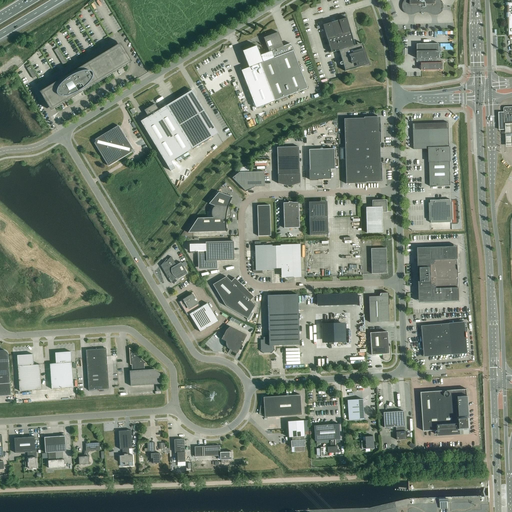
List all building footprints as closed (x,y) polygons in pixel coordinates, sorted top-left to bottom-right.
[(405,0),(405,1),(405,2),(404,3),(403,5),(403,6),(403,8),(404,9),(404,11),(405,12),(406,13),(408,14),(409,14),(411,14),(412,14),(414,14),(415,13),(416,13),(418,12),(419,12),(421,12),(422,11),(424,11),(425,12),(427,12),(428,12),(430,13),(431,13),(432,14),(434,14),(435,14),(437,14),(438,14),(440,13),(441,12),(442,11),(442,10),(443,8),(443,7),(442,5),(442,4),(441,2),(440,1),(439,0),(438,0),(405,0)] [(340,64),(340,65),(341,65),(343,65),(345,71),(363,66),(364,66),(366,66),(368,66),(369,66),(371,66),(370,64),(370,62),(369,61),(368,59),(366,58),(364,50),(364,49),(363,48),(362,47),(360,46),(359,46),(355,47),(346,18),(323,25),(331,53),(339,51),(342,62),(341,62),(340,63),(340,64)] [(256,46),(242,51),(249,68),(241,71),(256,108),(307,88),(290,44),(283,46),(278,32),(263,38),(269,52),(260,55),(256,46)] [(120,43),(40,92),(51,111),(131,62),(120,43)] [(432,59),(439,59),(439,44),(417,44),(417,59),(424,59),(425,63),(421,63),(422,71),(443,70),(443,63),(432,63),(432,59)] [(67,63),(58,48),(54,50),(63,65),(67,63)] [(27,68),(33,79),(37,76),(31,66),(27,68)] [(218,133),(192,90),(166,106),(159,111),(155,104),(144,110),(148,117),(140,122),(169,168),(173,165),(171,162),(192,149),(218,133)] [(501,113),(499,113),(499,130),(502,130),(505,130),(505,125),(511,124),(511,107),(505,107),(504,108),(504,109),(504,112),(501,113)] [(344,119),(345,154),(380,153),(380,143),(381,143),(380,123),(374,117),(364,117),(364,118),(344,119)] [(448,123),(413,124),(413,129),(412,129),(412,144),(414,144),(414,150),(417,149),(417,148),(430,148),(430,154),(429,154),(429,156),(430,156),(430,161),(429,161),(430,187),(450,186),(448,123)] [(103,157),(108,166),(118,161),(118,160),(132,152),(131,151),(131,150),(132,150),(124,136),(124,135),(118,126),(109,132),(95,140),(95,141),(95,142),(94,143),(103,157)] [(278,184),(286,186),(292,186),(300,183),(299,147),(277,148),(278,184)] [(330,170),(334,170),(334,149),(309,150),(310,180),(322,180),(322,179),(330,179),(330,170)] [(380,153),(345,154),(346,184),(366,183),(366,182),(377,182),(381,178),(382,178),(381,163),(380,163),(380,153)] [(232,178),(246,192),(255,187),(265,187),(264,172),(239,173),(232,178)] [(232,199),(232,197),(218,193),(209,204),(215,206),(214,207),(213,208),(213,209),(212,209),(212,210),(212,211),(212,212),(211,213),(211,214),(212,214),(212,215),(212,216),(212,217),(213,218),(197,218),(188,233),(226,232),(227,232),(226,231),(226,229),(226,228),(226,227),(226,225),(226,223),(226,222),(227,221),(228,220),(229,219),(229,218),(230,217),(230,216),(230,215),(231,214),(231,213),(231,212),(230,211),(230,210),(230,209),(229,209),(229,208),(229,207),(228,207),(229,205),(230,203),(230,201),(231,200),(232,199)] [(429,203),(430,221),(431,221),(431,223),(452,223),(451,220),(453,220),(453,203),(451,203),(451,200),(430,200),(430,203),(429,203)] [(373,202),(373,207),(366,208),(366,233),(382,233),(382,211),(386,211),(385,201),(373,202)] [(283,203),(284,228),(299,228),(298,203),(293,203),(289,202),(288,203),(283,203)] [(308,203),(309,236),(328,235),(327,206),(317,204),(317,203),(314,203),(314,204),(308,203)] [(270,205),(257,206),(258,236),(270,236),(270,205)] [(201,251),(201,267),(209,267),(209,269),(217,269),(217,261),(234,261),(233,241),(205,242),(206,251),(201,251)] [(263,274),(263,273),(262,273),(262,270),(272,270),(272,269),(281,269),(282,276),(286,275),(286,278),(293,278),(293,275),(301,275),(300,245),(281,245),(281,246),(271,246),(255,246),(255,262),(253,262),(252,261),(252,262),(252,263),(253,271),(253,272),(254,273),(255,274),(256,274),(262,273),(262,274),(263,274)] [(417,248),(419,302),(459,301),(459,288),(458,288),(458,286),(458,284),(458,281),(458,279),(458,276),(458,275),(458,273),(458,270),(458,268),(458,266),(457,264),(457,262),(457,260),(458,260),(458,247),(417,248)] [(371,249),(371,274),(382,274),(382,275),(388,275),(387,266),(387,265),(386,248),(371,249)] [(160,266),(171,283),(176,278),(178,279),(187,274),(181,262),(176,265),(171,257),(168,260),(167,259),(160,266)] [(213,285),(225,305),(242,286),(234,278),(231,282),(226,277),(213,285)] [(242,286),(225,305),(226,306),(247,319),(255,305),(250,300),(254,297),(242,286)] [(369,297),(370,323),(389,322),(388,305),(389,305),(388,293),(384,293),(382,292),(381,296),(369,297)] [(179,302),(187,316),(189,314),(200,332),(218,321),(207,303),(201,307),(192,294),(179,302)] [(267,356),(265,359),(269,363),(276,356),(273,354),(277,350),(280,352),(282,350),(279,348),(281,346),(299,345),(298,295),(267,296),(268,333),(266,335),(264,333),(262,336),(264,338),(260,342),(258,340),(252,347),(256,350),(258,348),(261,350),(259,353),(263,357),(265,354),(267,356)] [(436,341),(437,356),(452,355),(452,354),(467,353),(465,337),(466,337),(466,334),(465,334),(464,323),(449,324),(422,326),(423,342),(436,341)] [(226,344),(226,345),(226,346),(227,347),(227,348),(228,349),(232,351),(237,353),(246,335),(230,327),(226,330),(221,340),(226,342),(226,343),(226,344)] [(370,333),(371,355),(382,354),(382,357),(382,358),(382,359),(383,359),(383,360),(384,360),(384,361),(385,361),(386,361),(387,361),(388,361),(389,360),(390,360),(390,359),(390,358),(390,357),(390,344),(390,346),(388,346),(387,332),(370,333)] [(129,348),(130,365),(131,365),(132,371),(129,371),(130,386),(156,385),(161,384),(160,374),(154,369),(144,370),(144,364),(147,364),(129,348)] [(109,389),(106,349),(86,350),(88,390),(109,389)] [(0,396),(11,395),(8,355),(8,354),(7,353),(7,352),(6,351),(5,351),(4,350),(2,350),(0,350),(0,396)] [(50,364),(51,389),(73,388),(71,352),(55,353),(56,364),(50,364)] [(34,365),(33,354),(17,356),(19,391),(41,390),(40,365),(34,365)] [(461,434),(460,429),(469,428),(467,389),(421,392),(423,431),(438,430),(438,436),(461,434)] [(300,395),(284,396),(286,416),(301,415),(300,395)] [(286,416),(284,396),(267,397),(263,396),(259,414),(263,415),(263,414),(264,414),(265,418),(286,416)] [(364,419),(362,399),(347,400),(349,420),(364,419)] [(404,427),(404,426),(403,411),(383,413),(384,428),(396,427),(396,440),(406,439),(406,431),(404,432),(404,427)] [(291,447),(296,447),(297,452),(304,451),(304,447),(305,446),(305,440),(304,440),(304,437),(305,436),(304,421),(287,422),(288,438),(292,437),(292,441),(291,441),(291,447)] [(335,440),(340,439),(339,424),(314,426),(315,441),(330,440),(330,447),(320,448),(321,456),(321,457),(322,457),(336,456),(336,453),(337,453),(337,446),(335,447),(335,440)] [(118,431),(120,450),(123,449),(124,456),(119,456),(120,463),(124,463),(124,465),(129,464),(129,462),(133,462),(132,455),(129,455),(129,449),(132,449),(131,430),(118,431)] [(45,453),(48,453),(48,461),(48,468),(64,467),(64,460),(56,460),(55,452),(66,451),(65,436),(44,437),(44,438),(45,453)] [(365,441),(361,441),(361,449),(373,449),(373,436),(365,437),(365,441)] [(28,459),(28,462),(25,462),(25,468),(29,467),(29,468),(29,469),(37,468),(36,468),(36,457),(35,452),(34,437),(14,438),(15,453),(28,452),(28,456),(31,456),(31,458),(28,459)] [(177,453),(177,462),(185,462),(184,439),(174,440),(175,453),(177,453)] [(151,454),(151,458),(153,458),(153,463),(160,463),(160,458),(161,456),(160,455),(159,453),(154,453),(154,451),(154,442),(147,443),(147,452),(151,451),(151,453),(151,454)] [(88,456),(88,451),(100,450),(99,443),(85,444),(86,451),(85,451),(84,457),(78,457),(79,465),(89,464),(88,456)] [(220,452),(220,446),(194,447),(195,457),(220,456),(220,460),(221,460),(221,463),(225,463),(224,460),(228,460),(232,459),(232,452),(220,452)] [(441,500),(441,502),(440,502),(440,508),(448,508),(447,502),(448,502),(448,500),(441,500)]
